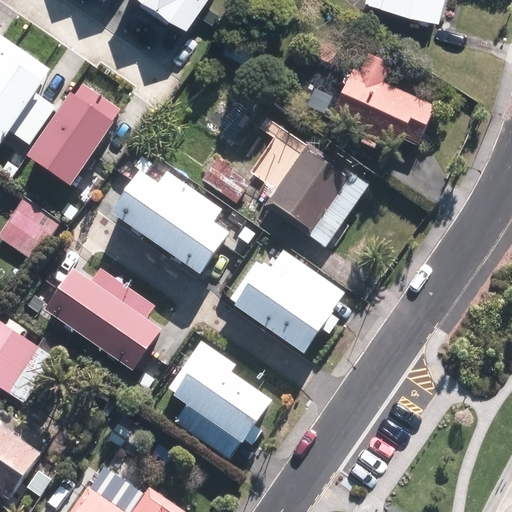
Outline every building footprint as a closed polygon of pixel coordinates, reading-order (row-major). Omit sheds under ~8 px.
[(168,0),(141,0),(159,13),(168,0)] [(217,0),(168,0),(159,13),(190,37),(217,0)] [(368,0),(369,1),(443,20),(448,0),(368,0)] [(0,83),(14,64),(0,53),(0,83)] [(389,82),(397,64),(374,53),(365,73),(359,70),(336,119),(401,151),(407,138),(422,145),(441,105),(389,82)] [(0,147),(45,88),(14,64),(0,83),(0,147)] [(69,185),(114,121),(111,119),(118,109),(83,84),(76,94),(72,92),(27,155),(69,185)] [(374,185),(313,143),(270,205),(331,247),(374,185)] [(222,157),(206,180),(240,204),(256,181),(222,157)] [(159,183),(141,170),(111,212),(160,247),(198,194),(168,172),(159,183)] [(199,274),(229,233),(213,222),(222,210),(198,194),(160,247),(199,274)] [(64,223),(28,198),(1,236),(36,261),(64,223)] [(276,262),(267,256),(233,304),(271,332),(306,284),(313,273),(283,251),(276,262)] [(91,282),(71,268),(43,308),(92,343),(120,303),(130,290),(100,269),(91,282)] [(301,353),(343,294),(313,273),(306,284),(271,332),(301,353)] [(137,375),(165,335),(144,320),(154,307),(130,290),(120,303),(92,343),(137,375)] [(44,349),(2,320),(0,322),(0,394),(4,388),(13,394),(44,349)] [(237,381),(200,355),(172,394),(187,405),(176,420),(197,435),(237,381)] [(230,458),(269,404),(237,381),(197,435),(230,458)] [(46,455),(0,422),(0,491),(15,501),(46,455)] [(134,425),(124,439),(136,448),(146,434),(134,425)] [(52,460),(46,468),(56,475),(62,467),(52,460)] [(130,511),(93,487),(75,511),(130,511)]
